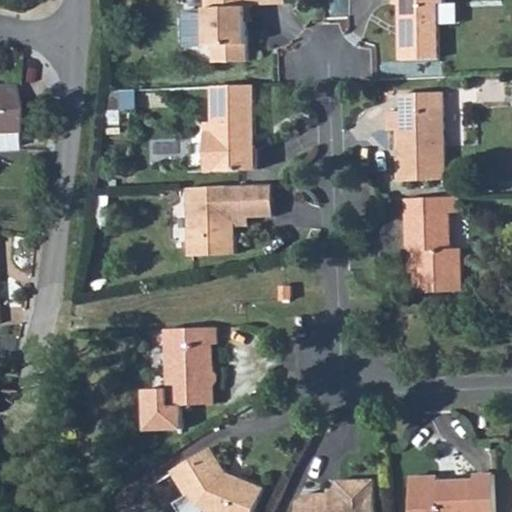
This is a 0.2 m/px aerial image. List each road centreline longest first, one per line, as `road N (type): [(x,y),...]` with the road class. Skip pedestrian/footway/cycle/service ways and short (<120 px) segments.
road 1 (residential): [(511,372),(345,376),(334,71)]
road 2 (residential): [(77,43),(69,224),(45,331)]
